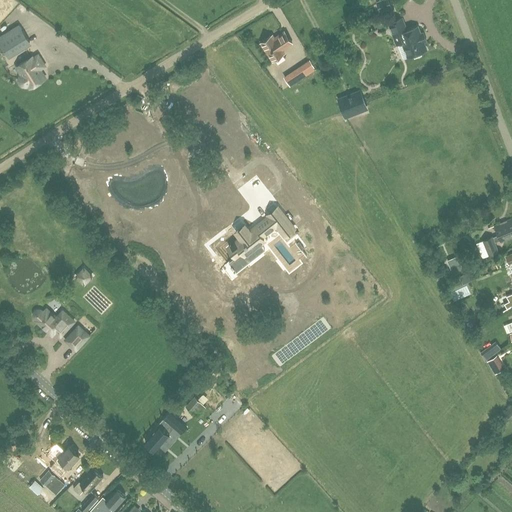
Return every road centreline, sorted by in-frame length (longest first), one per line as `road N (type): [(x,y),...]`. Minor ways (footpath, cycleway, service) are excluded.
road 1 (unclassified): [(0,168),(272,0)]
road 2 (unclassified): [(187,511),(0,346)]
road 3 (unknown): [(143,80),(275,262)]
road 4 (unclassified): [(511,153),(453,0)]
